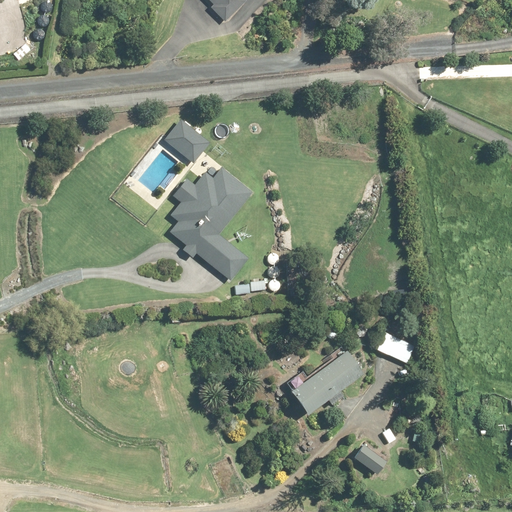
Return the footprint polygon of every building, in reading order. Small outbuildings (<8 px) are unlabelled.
[(208,0),(214,6),(211,9),(224,23),(247,1),(245,0),(208,0)] [(182,119),(164,141),(192,164),(210,142),(182,119)] [(219,236),(252,193),(221,171),(216,179),(206,171),(195,186),(186,179),(173,197),(181,203),(171,216),(178,221),(169,234),(186,247),(182,251),(193,259),(197,255),(233,281),(250,259),(219,236)] [(281,254),(268,254),(269,293),(283,293),(281,254)] [(258,292),(258,290),(265,291),(265,283),(250,283),(250,286),(235,285),(235,295),(251,295),(251,292),(258,292)] [(413,358),(410,357),(415,346),(383,333),(376,351),(406,364),(410,365),(413,358)] [(364,373),(348,351),(293,392),(308,414),(364,373)] [(426,430),(413,430),(413,444),(425,445),(426,430)] [(366,442),(355,457),(378,475),(389,459),(366,442)]
